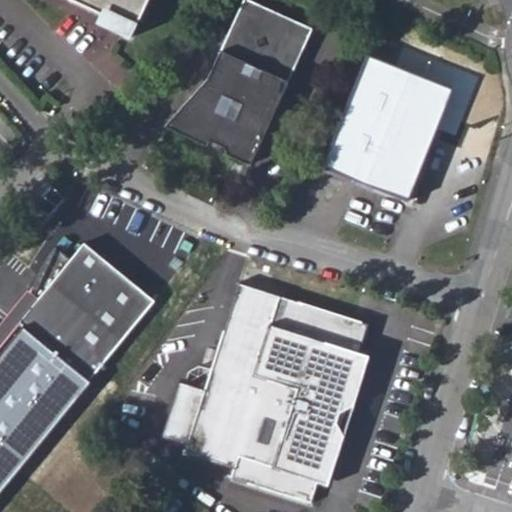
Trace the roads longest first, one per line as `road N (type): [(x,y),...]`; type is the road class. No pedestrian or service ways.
road 1 (residential): [(477,302),(232,224),(53,142),(0,186)]
road 2 (residential): [(421,496),(477,302)]
road 3 (unknown): [(0,270),(53,220),(71,221),(136,255)]
